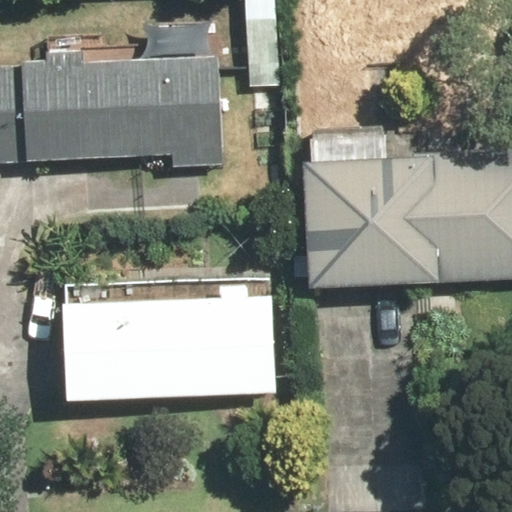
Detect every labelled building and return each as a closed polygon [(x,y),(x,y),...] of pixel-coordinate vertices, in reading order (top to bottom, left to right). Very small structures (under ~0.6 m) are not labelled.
[(279,0),(246,0),(248,86),(280,85),(279,0)] [(49,20),(50,64),(0,65),(0,164),(173,160),(173,171),(225,169),(223,60),(221,16),(49,20)] [(306,132),(312,290),(511,282),(511,153),(389,158),(388,129),(306,132)] [(273,300),(66,305),(69,403),(275,398),(273,300)] [(423,469),(323,467),(322,509),(422,511),(423,469)]
